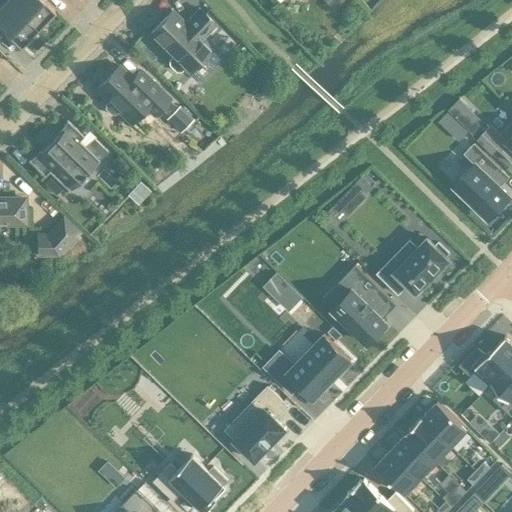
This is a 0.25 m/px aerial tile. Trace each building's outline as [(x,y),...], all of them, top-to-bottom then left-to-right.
[(37,29),(7,0),(5,0),(0,6),(0,28),(20,47),(37,29)] [(7,0),(37,29),(54,11),(42,0),(7,0)] [(188,26),(172,11),(150,34),(173,57),(169,60),(169,65),(176,71),(180,72),(184,68),(188,72),(211,49),(201,40),(215,25),(198,9),(188,19),(191,22),(188,26)] [(141,70),(133,79),(119,66),(96,89),(108,101),(105,105),(105,109),(111,115),(115,115),(119,111),(131,123),(145,108),(153,116),(170,98),(141,70)] [(179,105),(166,119),(181,132),(193,119),(179,105)] [(448,129),(456,120),(448,112),(439,121),(448,129)] [(79,141),(83,136),(67,120),(58,132),(60,133),(41,153),(39,151),(28,160),(44,176),(49,171),(69,191),(82,177),(83,177),(86,174),(85,174),(107,151),(93,138),(85,146),(79,141)] [(511,121),(501,132),(492,123),(482,133),(508,157),(511,152),(511,121)] [(510,195),(493,179),(503,169),(474,141),(464,152),(475,163),(455,183),(489,217),(494,212),(497,215),(508,203),(505,200),(510,195)] [(134,196),(147,186),(138,173),(124,183),(134,196)] [(0,223),(24,223),(24,199),(4,199),(4,200),(3,200),(3,201),(0,200),(0,223)] [(46,232),(36,232),(37,256),(59,256),(81,232),(63,214),(46,232)] [(416,292),(449,258),(446,255),(449,252),(438,242),(436,245),(428,237),(402,264),(393,255),(377,273),(395,291),(405,281),(416,292)] [(347,294),(333,308),(339,314),(336,317),(347,329),(351,325),(368,342),(387,322),(378,313),(392,299),(356,264),(336,284),(347,294)] [(280,349),(264,366),(289,389),(298,380),(314,396),(329,382),(329,383),(338,374),(337,373),(351,359),(324,333),(294,363),(280,349)] [(477,347),(460,365),(465,369),(469,374),(473,370),(489,386),(492,383),(511,362),(511,341),(505,335),(486,355),(477,347)] [(511,362),(492,383),(508,399),(502,405),(511,414),(511,413),(511,362)] [(268,385),(225,429),(254,457),(254,458),(255,459),(257,458),(256,457),(266,447),(275,438),(285,428),(286,427),(285,426),(271,413),(284,400),(268,385)] [(437,401),(421,417),(451,446),(466,429),(437,401)] [(421,417),(406,433),(435,461),(451,446),(421,417)] [(406,433),(391,449),(420,477),(435,461),(406,433)] [(391,449),(376,465),(405,493),(420,477),(391,449)] [(171,462),(153,480),(174,500),(184,490),(205,510),(217,498),(216,498),(226,486),(224,484),(228,479),(215,466),(210,471),(192,454),(178,469),(171,462)] [(484,461),(476,469),(482,475),(490,467),(484,461)] [(116,469),(108,477),(117,486),(125,477),(116,469)] [(476,469),(468,478),(473,484),(482,475),(476,469)] [(349,494),(347,496),(363,511),(411,511),(414,509),(395,491),(387,500),(364,478),(362,480),(361,479),(347,492),(349,494)] [(484,482),(475,492),(483,500),(493,490),(484,482)] [(131,511),(129,511),(160,511),(136,488),(122,503),(131,511)] [(363,511),(347,496),(331,511),(363,511)] [(446,500),(438,509),(440,511),(446,511),(452,506),(446,500)]
